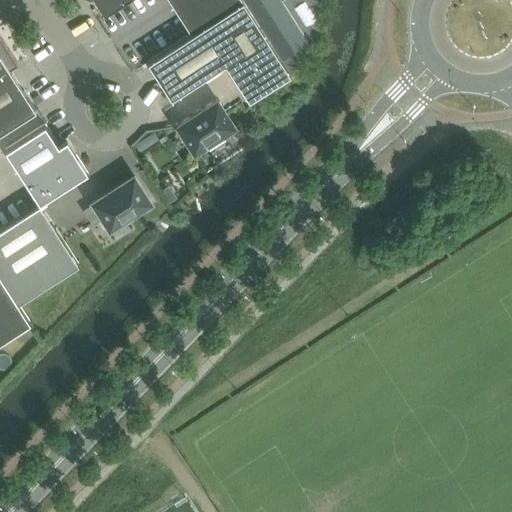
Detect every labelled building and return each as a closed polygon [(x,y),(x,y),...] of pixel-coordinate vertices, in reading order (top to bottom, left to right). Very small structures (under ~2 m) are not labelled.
[(95,0),(104,13),(124,0),(169,0),(190,33),(240,0),(95,0)] [(240,0),(190,33),(147,61),(171,98),(225,63),(249,100),(291,73),(243,0),(240,0)] [(278,0),(245,0),(278,50),(302,35),(278,0)] [(0,131),(35,109),(8,67),(17,61),(0,35),(0,131)] [(194,151),(207,143),(209,146),(208,147),(209,148),(225,138),(224,137),(221,134),(234,125),(217,98),(177,124),(194,151)] [(4,149),(39,203),(88,171),(67,138),(58,144),(45,123),(4,149)] [(94,201),(95,203),(84,209),(92,223),(103,216),(110,227),(150,202),(134,176),(94,201)] [(39,203),(0,227),(0,274),(17,302),(78,263),(39,203)] [(0,340),(30,321),(17,302),(0,274),(0,340)]
